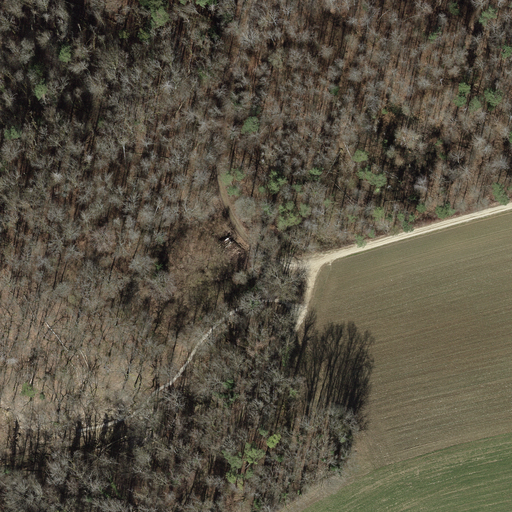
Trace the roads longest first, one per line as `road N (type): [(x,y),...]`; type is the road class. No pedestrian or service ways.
road 1 (track): [(323,258),(294,259),(248,241),(222,195),(221,127),(257,0)]
road 2 (track): [(323,258),(303,322),(175,511)]
road 3 (track): [(511,211),(323,258)]
